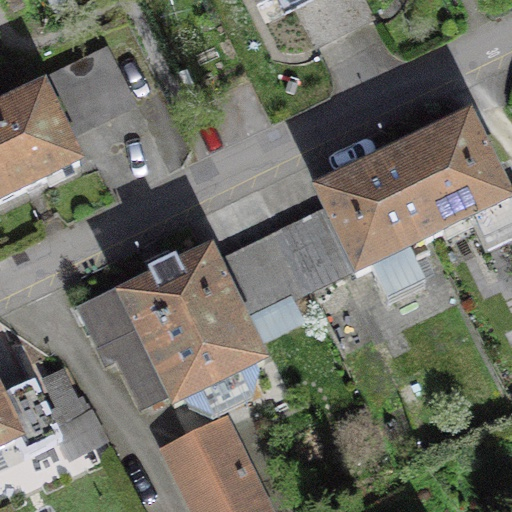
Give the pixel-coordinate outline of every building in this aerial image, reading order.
[(296,0),(271,0),(277,11),(296,0)] [(136,107),(112,64),(68,88),(92,131),(136,107)] [(0,243),(113,187),(63,96),(0,126),(0,243)] [(511,235),(511,186),(486,133),(334,207),(379,300),(511,235)] [(304,370),(250,265),(152,309),(204,417),(304,370)] [(0,487),(64,459),(19,359),(0,368),(0,487)] [(285,511),(245,432),(174,465),(196,511),(285,511)]
